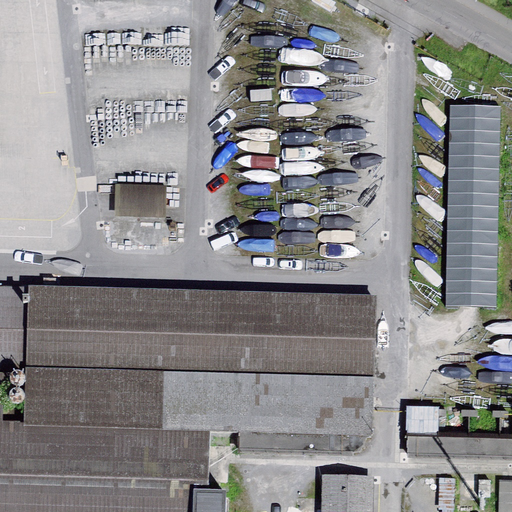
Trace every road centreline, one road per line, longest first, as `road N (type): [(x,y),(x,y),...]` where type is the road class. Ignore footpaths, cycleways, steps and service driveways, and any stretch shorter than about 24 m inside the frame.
road 1 (track): [(200,280),(206,0)]
road 2 (track): [(96,277),(65,0)]
